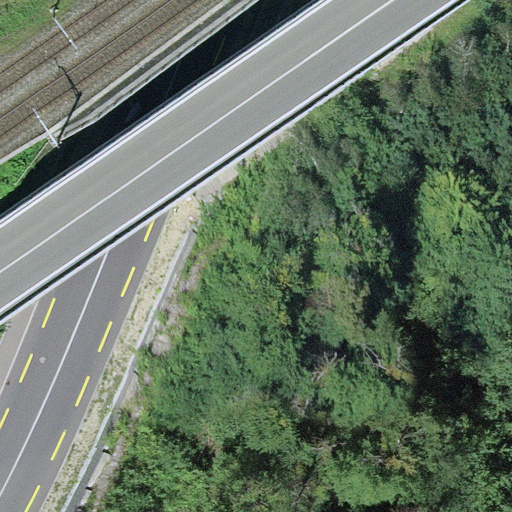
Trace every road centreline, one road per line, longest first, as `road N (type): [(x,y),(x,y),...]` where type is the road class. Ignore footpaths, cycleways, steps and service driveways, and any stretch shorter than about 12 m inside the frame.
road 1 (primary): [(204,0),(77,324),(0,492)]
road 2 (secondary): [(0,268),(390,0)]
